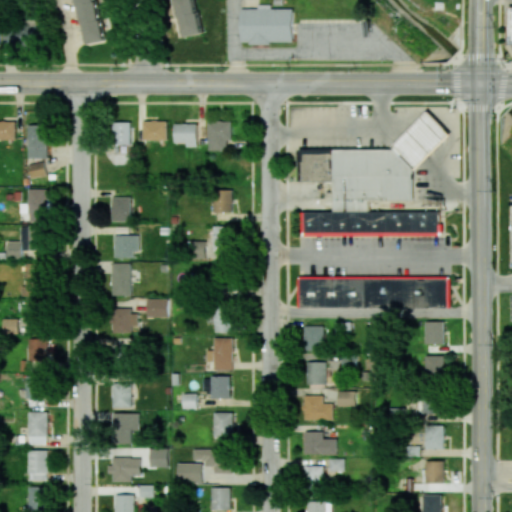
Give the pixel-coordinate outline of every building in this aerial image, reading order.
[(78,0),(85,43),(104,40),(97,0),(78,0)] [(177,0),(182,36),(201,34),(196,0),(177,0)] [(293,43),(294,9),(271,8),(271,7),(242,7),(241,42),(293,43)] [(40,20),(4,20),(5,45),(41,44),(40,20)] [(0,139),(16,139),(16,120),(0,120),(0,139)] [(168,139),(168,120),(144,120),(144,139),(168,139)] [(209,150),(227,150),(227,139),(232,139),(232,120),(208,121),(209,150)] [(132,143),(133,122),(113,121),(113,143),(132,143)] [(198,123),(175,123),(175,142),(187,142),(187,146),(197,146),(198,123)] [(48,158),(48,124),(29,124),(28,157),(48,158)] [(47,175),(45,161),(29,164),(31,178),(47,175)] [(46,188),(29,189),(30,221),(47,220),(46,188)] [(233,212),(233,190),(214,189),(214,212),(233,212)] [(112,221),(132,221),(132,196),(112,197),(112,221)] [(303,212),(303,235),(443,235),(443,211),(303,212)] [(214,250),(232,250),(232,226),(214,226),(214,250)] [(115,234),(115,256),(140,255),(140,234),(115,234)] [(22,263),(22,295),(41,296),(42,263),(22,263)] [(131,295),(132,263),(113,263),(112,295),(131,295)] [(300,277),(300,306),(451,307),(450,277),(300,277)] [(148,316),(168,316),(168,298),(148,298),(148,316)] [(29,325),(41,325),(41,301),(29,300),(29,325)] [(112,332),(136,332),(136,309),(112,309),(112,332)] [(233,309),(216,309),(215,331),(232,332),(233,309)] [(3,333),(20,334),(20,318),(4,318),(3,333)] [(335,321),(335,333),(352,333),(351,321),(335,321)] [(426,321),(444,321),(444,343),(425,343),(426,321)] [(305,326),(305,350),(324,350),(324,325),(305,326)] [(233,369),(233,338),(215,337),(214,350),(207,349),(207,360),(215,361),(215,369),(233,369)] [(29,360),(48,361),(49,338),(29,338),(29,360)] [(133,346),(114,346),(115,365),(134,365),(133,346)] [(357,354),(357,369),(343,369),(343,354),(357,354)] [(426,355),(426,379),(445,379),(444,355),(426,355)] [(308,361),(307,383),(327,383),(327,361),(308,361)] [(26,397),(44,398),(44,375),(27,375),(26,397)] [(231,376),(205,376),(205,397),(231,397),(231,376)] [(112,383),(114,407),(133,406),(132,382),(112,383)] [(339,390),(338,406),(356,406),(356,390),(339,390)] [(423,391),(423,413),(441,414),(441,391),(423,391)] [(197,393),(183,393),(184,408),(198,408),(197,393)] [(303,404),(305,404),(305,395),(324,395),(324,403),(334,403),(334,419),(305,419),(305,410),(303,410),(303,404)] [(390,407),(390,421),(406,421),(406,407),(390,407)] [(29,411),(30,444),(48,444),(48,411),(29,411)] [(233,437),(234,412),(214,411),(214,436),(233,437)] [(140,413),(113,412),(113,441),(133,441),(133,430),(140,430),(140,413)] [(425,425),(444,425),(444,435),(447,435),(447,438),(444,439),(444,448),(426,448),(425,425)] [(305,431),(305,453),(322,453),(323,455),(338,455),(337,438),(324,438),(324,431),(305,431)] [(406,445),(406,456),(420,456),(420,445),(406,445)] [(152,466),(169,466),(169,447),(151,448),(152,466)] [(48,450),(30,449),(29,480),(48,480),(48,450)] [(195,459),(206,459),(206,466),(215,466),(215,473),(234,473),(234,449),(195,449),(195,459)] [(114,481),(132,481),(132,475),(141,475),(142,457),(113,457),(113,464),(108,464),(108,473),(114,473),(114,481)] [(330,458),(345,458),(345,470),(330,470),(330,458)] [(426,482),(444,482),(444,460),(425,460),(425,467),(426,468),(426,482)] [(203,463),(178,463),(178,482),(203,482),(203,463)] [(305,465),(323,465),(323,489),(305,489),(305,465)] [(30,510),(48,510),(48,485),(29,486),(30,510)] [(231,487),(212,487),(212,510),(231,509),(231,487)] [(134,511),(135,494),(116,494),(115,511),(134,511)] [(423,494),(423,511),(442,511),(442,494),(423,494)] [(327,511),(327,500),(308,500),(308,511),(327,511)]
